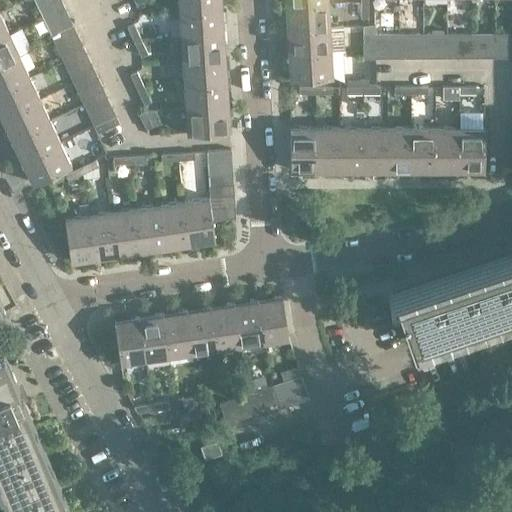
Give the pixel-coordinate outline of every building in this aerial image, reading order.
[(35,0),(40,10),(61,0),(35,0)] [(67,10),(62,0),(61,0),(40,10),(45,21),(67,10)] [(178,0),(179,10),(221,8),(220,0),(178,0)] [(328,2),(286,4),(287,12),(291,12),(292,27),(288,27),(288,28),(329,26),(328,2)] [(221,8),(179,10),(181,34),(222,31),(222,23),(218,23),(217,9),(221,8)] [(72,20),(67,10),(45,21),(50,30),(72,20)] [(0,12),(0,36),(9,32),(0,12)] [(75,26),(72,20),(50,30),(53,37),(75,26)] [(141,37),(133,22),(127,25),(134,40),(141,37)] [(329,26),(288,28),(288,36),(293,36),(294,51),(289,51),(289,53),(331,50),(345,49),(343,25),(329,26)] [(75,26),(53,37),(56,44),(78,33),(75,26)] [(222,31),(181,34),(182,58),(224,55),(224,47),(219,47),(218,32),(222,32),(222,31)] [(9,32),(0,36),(0,62),(20,53),(9,32)] [(374,32),(363,32),(363,44),(374,44),(374,32)] [(393,32),(382,32),(382,56),(393,56),(393,32)] [(404,32),(393,32),(393,56),(404,56),(404,32)] [(415,32),(404,32),(404,56),(415,56),(415,32)] [(423,32),(415,32),(415,56),(423,56),(423,32)] [(441,32),(430,32),(430,56),(441,56),(441,32)] [(452,32),(441,32),(441,56),(452,56),(452,32)] [(463,32),(452,32),(452,56),(463,56),(463,32)] [(489,32),(478,32),(478,56),(489,56),(489,32)] [(500,32),(489,32),(489,56),(500,56),(500,32)] [(511,32),(500,32),(500,56),(511,56),(511,32)] [(78,33),(56,44),(61,53),(83,43),(78,33)] [(141,37),(134,40),(141,55),(148,52),(141,37)] [(83,43),(61,53),(65,63),(88,53),(83,43)] [(374,44),(363,44),(363,56),(374,56),(374,44)] [(331,50),(289,53),(290,60),(294,60),(295,75),(289,75),(290,77),(333,74),(333,73),(332,73),(331,50)] [(20,53),(0,62),(0,89),(30,76),(20,53)] [(88,53),(65,63),(70,74),(92,63),(88,53)] [(224,55),(182,58),(184,82),(226,79),(225,71),(221,71),(220,56),(224,56),(224,55)] [(362,69),(374,68),(374,57),(362,57),(362,69)] [(92,63),(70,74),(73,81),(95,70),(92,63)] [(99,76),(95,70),(73,81),(76,87),(99,76)] [(144,85),(137,70),(130,73),(137,88),(144,85)] [(30,76),(0,89),(0,110),(2,115),(40,97),(30,76)] [(99,76),(76,87),(81,97),(103,87),(99,76)] [(226,79),(184,82),(186,106),(227,103),(227,94),(223,95),(222,80),(226,80),(226,79)] [(144,85),(137,88),(145,103),(151,100),(144,85)] [(108,97),(103,87),(81,97),(86,107),(108,97)] [(40,97),(2,115),(12,136),(50,119),(40,97)] [(113,106),(108,97),(86,107),(90,116),(113,106)] [(227,103),(186,106),(187,131),(229,128),(228,119),(224,119),(223,104),(228,104),(227,103)] [(113,106),(90,116),(94,124),(116,113),(113,106)] [(139,113),(146,128),(152,125),(145,110),(139,113)] [(116,113),(94,124),(97,131),(119,121),(116,113)] [(50,119),(12,136),(23,158),(61,140),(50,119)] [(290,125),(290,168),(292,169),(292,168),(300,168),(300,163),(314,163),(314,168),(315,168),(315,126),(292,126),(292,125),(290,125)] [(460,126),(459,168),(468,168),(468,163),(484,163),(483,169),(485,169),(485,125),(483,125),(483,126),(460,126)] [(315,126),(315,168),(324,168),(324,163),(339,163),(339,168),(339,126),(315,126)] [(363,126),(339,126),(339,168),(348,168),(348,164),(363,163),(363,168),(363,126)] [(387,126),(363,126),(363,168),(372,168),(372,163),(387,164),(387,126)] [(387,126),(387,164),(387,168),(396,168),(396,163),(411,163),(411,168),(411,126),(387,126)] [(411,126),(411,168),(420,168),(420,163),(435,163),(435,167),(435,168),(435,126),(411,126)] [(460,126),(435,126),(435,168),(444,168),(444,163),(459,163),(459,168),(460,126)] [(61,140),(23,158),(33,180),(71,163),(61,140)] [(231,148),(207,150),(208,162),(232,160),(231,148)] [(194,150),(178,151),(179,158),(195,157),(194,150)] [(178,151),(162,152),(162,159),(179,158),(178,151)] [(113,155),(113,157),(114,162),(130,161),(130,154),(113,155)] [(95,158),(81,165),(84,171),(99,164),(95,158)] [(232,160),(208,162),(208,172),(233,171),(232,160)] [(81,165),(66,172),(69,179),(84,171),(81,165)] [(233,171),(208,172),(209,184),(234,182),(233,171)] [(234,182),(209,184),(210,195),(234,193),(234,182)] [(234,193),(210,195),(211,207),(235,205),(234,193)] [(210,195),(184,199),(190,241),(199,239),(198,235),(213,233),(214,238),(216,238),(213,218),(211,207),(210,195)] [(184,199),(161,202),(167,244),(175,243),(174,239),(189,237),(190,241),(184,199)] [(161,202),(137,206),(143,248),(151,246),(150,242),(165,240),(166,244),(167,244),(161,202)] [(235,205),(211,207),(213,218),(236,216),(235,205)] [(137,206),(113,209),(118,247),(119,251),(127,250),(127,245),(142,243),(143,248),(137,206)] [(113,209),(90,213),(94,250),(95,254),(104,253),(103,249),(118,247),(113,209)] [(94,250),(90,213),(66,216),(65,216),(70,259),(72,259),(72,258),(80,257),(79,252),(94,250)] [(511,250),(396,290),(413,340),(511,306),(511,250)] [(259,298),(258,298),(264,340),(289,336),(283,294),(282,294),(274,296),(275,300),(260,302),(259,298)] [(235,301),(234,301),(240,343),(264,340),(258,298),(250,299),(251,303),(236,306),(235,301)] [(212,305),(210,305),(217,346),(240,343),(234,301),(227,303),(227,307),(212,309),(212,305)] [(188,308),(187,308),(193,350),(217,346),(210,305),(203,306),(203,311),(189,313),(188,308)] [(164,312),(163,312),(169,354),(193,350),(187,308),(179,310),(180,314),(173,315),(165,316),(164,312)] [(140,315),(138,316),(144,357),(169,354),(163,312),(155,313),(155,317),(140,319),(140,315)] [(115,319),(114,319),(120,361),(144,357),(138,316),(131,316),(131,320),(116,323),(115,319)] [(70,511),(2,348),(0,349),(0,479),(13,511),(70,511)] [(302,373),(290,377),(298,400),(310,397),(302,373)] [(290,377),(278,381),(286,404),(298,400),(290,377)] [(278,381),(273,383),(281,406),(286,404),(278,381)] [(273,383),(268,385),(275,408),(281,406),(273,383)] [(268,385),(255,389),(263,412),(275,408),(268,385)] [(255,389),(245,393),(253,416),(263,412),(255,389)] [(245,393),(235,396),(243,419),(253,416),(245,393)] [(200,396),(183,397),(184,404),(201,402),(200,396)] [(235,396),(227,399),(236,422),(243,419),(235,396)] [(183,397),(168,399),(169,407),(184,404),(183,397)] [(168,399),(150,402),(151,409),(169,407),(168,399)] [(236,422),(227,399),(220,401),(228,424),(236,422)] [(150,402),(134,404),(138,411),(151,409),(150,402)] [(217,438),(200,444),(204,457),(221,451),(217,438)]
